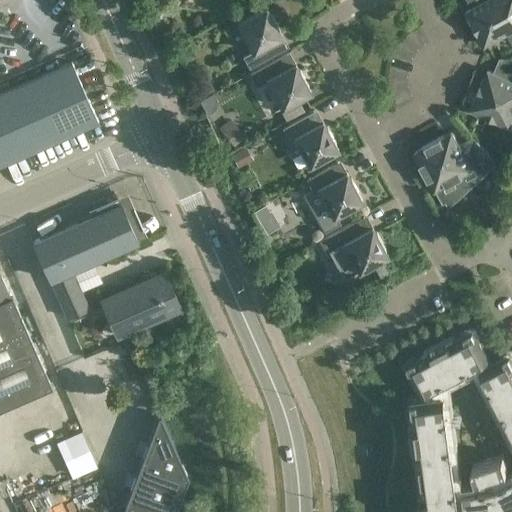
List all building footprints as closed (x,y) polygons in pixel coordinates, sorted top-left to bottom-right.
[(482,38),(486,44),(507,33),(511,42),(511,12),(511,10),(511,9),(511,0),(486,0),(467,11),(470,17),(469,18),(481,39),(482,38)] [(254,50),(243,55),(250,68),(286,48),(277,30),(281,28),(272,12),(271,13),(267,6),(238,22),(254,50)] [(287,52),(250,72),(257,85),(267,79),(282,107),(304,95),(312,91),(308,84),(309,84),(300,68),(296,70),(287,52)] [(510,126),(511,121),(511,56),(504,57),(504,73),(496,74),(489,70),(485,78),(484,78),(474,100),(475,101),(471,109),(510,126)] [(0,165),(99,121),(73,62),(0,94),(0,165)] [(210,81),(201,85),(207,96),(216,92),(210,81)] [(214,93),(200,101),(208,115),(216,110),(218,102),(214,93)] [(295,137),(310,165),(333,153),(332,152),(339,148),(335,142),(336,142),(328,125),(324,127),(314,110),(283,127),(290,139),(295,137)] [(235,148),(247,138),(232,120),(221,130),(235,148)] [(487,173),(498,163),(478,141),(467,150),(461,143),(460,145),(452,131),(445,136),(444,135),(422,147),(423,148),(415,152),(436,189),(444,203),(468,189),(461,175),(479,165),(487,173)] [(239,170),(255,162),(248,149),(232,157),(239,170)] [(335,215),(363,200),(359,193),(360,193),(351,177),(347,179),(337,161),(307,178),(313,190),(306,193),(326,229),(338,222),(335,215)] [(122,203),(34,241),(51,280),(75,270),(139,241),(122,203)] [(259,221),(272,214),(268,207),(255,214),(259,221)] [(327,252),(329,251),(343,278),(360,270),(388,254),(385,248),(386,247),(377,231),(373,233),(363,215),(320,239),(327,252)] [(382,279),(391,274),(387,266),(378,272),(382,279)] [(0,411),(53,388),(13,298),(12,297),(0,270),(0,411)] [(51,280),(67,317),(91,307),(75,270),(51,280)] [(103,300),(119,334),(181,307),(165,273),(103,300)] [(306,316),(309,306),(297,303),(294,313),(306,316)] [(511,511),(511,360),(510,357),(492,366),(473,332),(456,341),(453,337),(424,352),(426,357),(408,366),(426,399),(413,401),(416,421),(411,421),(415,455),(420,454),(425,492),(421,493),(423,511),(511,511)] [(176,511),(189,478),(161,415),(128,510),(128,511),(176,511)] [(59,440),(75,477),(101,465),(85,429),(59,440)]
